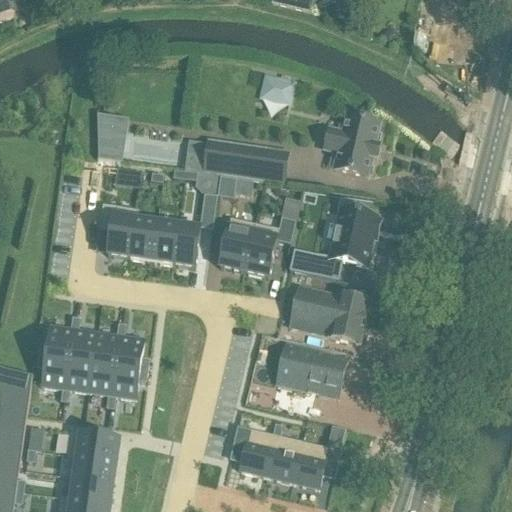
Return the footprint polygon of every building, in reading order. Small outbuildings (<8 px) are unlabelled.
[(0,0),(0,25),(13,21),(7,6),(11,4),(9,0),(0,0)] [(288,107),(291,81),(257,77),(254,103),(288,107)] [(376,148),(381,128),(348,120),(348,122),(343,121),(339,135),(331,133),(326,153),(340,156),(336,173),(368,180),(373,161),(378,162),(381,149),(376,148)] [(121,143),(98,142),(99,163),(109,165),(120,167),(121,143)] [(190,147),(185,176),(187,177),(199,178),(205,179),(206,174),(263,183),(268,153),(210,144),(210,150),(190,147)] [(186,184),(187,177),(175,175),(174,183),(186,184)] [(198,186),(199,178),(187,177),(186,184),(198,186)] [(164,187),(165,180),(153,178),(152,186),(164,187)] [(234,204),(237,184),(221,182),(218,202),(234,204)] [(213,235),(218,202),(205,200),(201,233),(202,233),(213,235)] [(339,286),(343,266),(370,272),(375,246),(379,247),(383,228),(379,227),(380,226),(360,221),(363,208),(340,204),(338,216),(341,217),(332,262),(295,254),(290,275),(339,286)] [(103,210),(100,236),(112,237),(108,261),(131,264),(137,219),(138,219),(139,215),(103,210)] [(137,219),(131,264),(152,267),(158,227),(159,227),(160,223),(138,219),(137,219)] [(255,229),(245,278),(269,283),(277,246),(291,249),(296,226),(282,222),(280,234),(255,229)] [(231,223),(220,273),(245,278),(255,229),(231,223)] [(158,227),(152,267),(173,270),(179,230),(159,227),(158,227)] [(179,230),(173,270),(196,273),(202,233),(201,233),(179,230)] [(360,347),(371,307),(301,289),(290,331),(340,342),(349,345),(360,347)] [(75,334),(71,365),(94,368),(98,338),(79,335),(81,323),(73,322),(71,334),(75,334)] [(98,338),(94,368),(117,372),(121,341),(125,342),(127,330),(119,328),(117,340),(98,338)] [(41,349),(39,361),(71,365),(75,334),(71,334),(51,331),(49,350),(41,349)] [(121,341),(117,372),(149,376),(151,364),(143,363),(145,344),(125,342),(121,341)] [(278,388),(271,415),(310,424),(316,397),(338,403),(348,362),(288,348),(278,388)] [(39,361),(38,372),(45,374),(43,392),(63,395),(67,395),(71,365),(39,361)] [(63,395),(61,407),(69,408),(71,396),(90,399),(94,368),(71,365),(67,395),(63,395)] [(94,368),(90,399),(109,401),(107,413),(115,414),(117,402),(113,402),(117,372),(94,368)] [(0,396),(23,378),(0,372),(0,396)] [(117,372),(113,402),(117,402),(137,405),(139,387),(147,388),(149,376),(117,372)] [(33,380),(23,378),(0,396),(0,411),(0,412),(28,416),(33,380)] [(0,431),(25,435),(28,416),(0,412),(0,411),(0,431)] [(277,441),(267,483),(293,489),(303,447),(281,442),(284,430),(276,429),(273,440),(277,441)] [(0,451),(22,455),(25,435),(0,431),(0,451)] [(239,432),(236,445),(247,447),(241,476),(267,483),(277,441),(273,440),(239,432)] [(71,438),(67,461),(77,462),(77,461),(117,467),(120,445),(71,438)] [(303,447),(293,489),(320,495),(328,462),(339,464),(341,457),(303,447)] [(0,472),(20,475),(22,455),(0,451),(0,472)] [(35,468),(37,456),(29,455),(27,467),(35,468)] [(62,460),(60,481),(74,483),(114,489),(117,467),(77,461),(77,462),(67,461),(62,460)] [(0,492),(17,495),(20,475),(0,472),(0,492)] [(71,503),(71,504),(111,510),(114,489),(74,483),(71,503)] [(25,498),(26,486),(24,486),(20,485),(18,497),(25,498)] [(0,511),(14,511),(17,495),(0,492),(0,511)] [(23,510),(25,498),(18,497),(16,509),(23,510)] [(62,502),(60,511),(110,511),(111,510),(71,504),(71,503),(62,502)]
